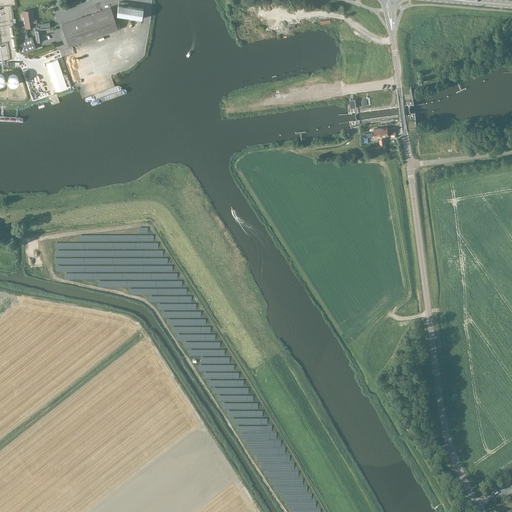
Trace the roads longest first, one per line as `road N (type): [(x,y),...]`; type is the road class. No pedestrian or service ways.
road 1 (secondary): [(483,511),(450,457),(441,422),(409,164)]
road 2 (secondary): [(409,164),(387,0)]
